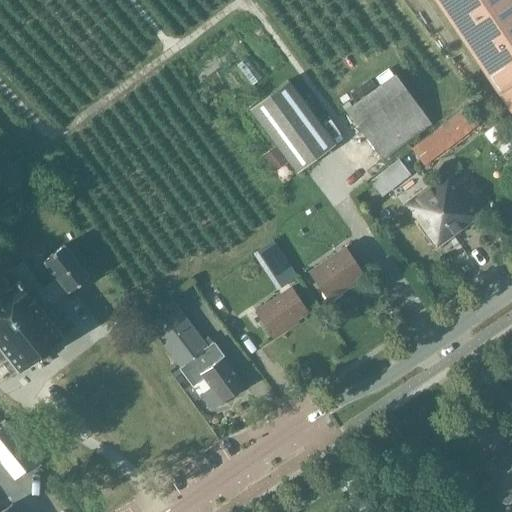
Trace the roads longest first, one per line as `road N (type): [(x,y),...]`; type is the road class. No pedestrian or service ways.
road 1 (track): [(453,359),(333,190),(353,147),(244,2),(173,49),(130,0)]
road 2 (tertiary): [(182,511),(511,288)]
